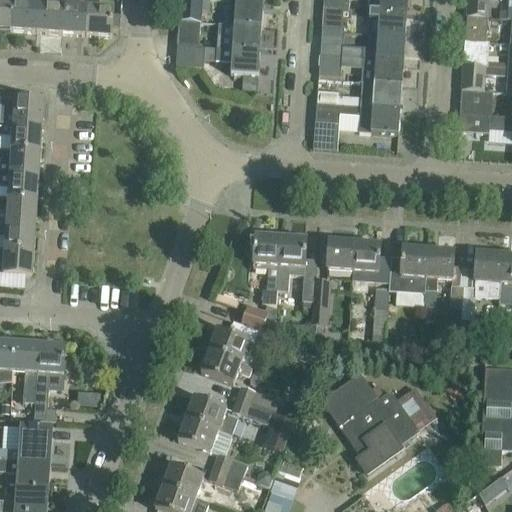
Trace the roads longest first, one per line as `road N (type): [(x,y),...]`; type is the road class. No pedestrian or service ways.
road 1 (unclassified): [(50,313),(67,74)]
road 2 (residential): [(88,511),(157,321)]
road 3 (residential): [(432,181),(445,0)]
road 4 (residential): [(289,171),(300,0)]
road 5 (residential): [(157,321),(214,165)]
road 6 (residential): [(432,181),(289,171)]
